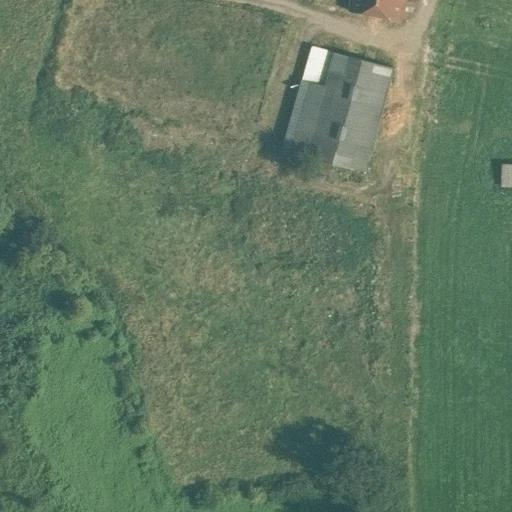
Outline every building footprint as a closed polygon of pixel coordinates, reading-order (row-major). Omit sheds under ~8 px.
[(405,0),(353,0),(352,12),(401,20),(405,0)] [(331,53),(320,50),(317,61),(328,64),(331,53)] [(395,68),(335,53),(326,86),(306,157),(367,172),(395,68)] [(305,81),(285,151),(306,157),(326,86),(305,81)] [(511,163),(502,163),(502,185),(511,185),(511,163)]
